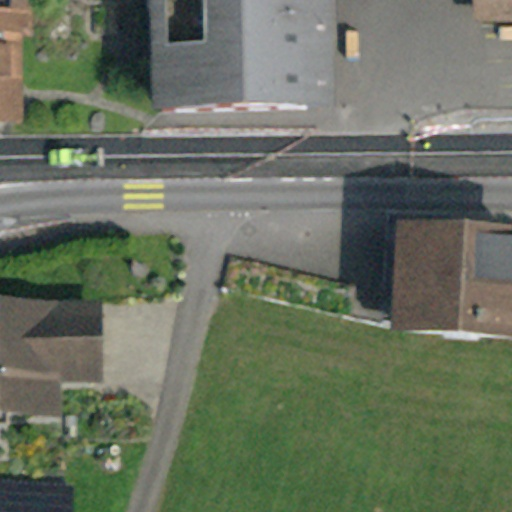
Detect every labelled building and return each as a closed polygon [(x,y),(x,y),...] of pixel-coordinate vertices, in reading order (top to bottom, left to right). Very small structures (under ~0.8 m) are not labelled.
[(0,0),(0,135),(3,135),(2,39),(27,39),(26,0),(0,0)] [(75,0),(76,9),(148,7),(297,4),(313,3),(313,0),(75,0)] [(511,0),(464,0),(466,34),(511,30),(511,0)] [(297,4),(148,7),(151,134),(300,131),(297,4)] [(511,252),(405,246),(401,332),(400,344),(511,350),(511,252)] [(98,378),(97,314),(0,314),(0,414),(52,414),(52,379),(98,378)]
